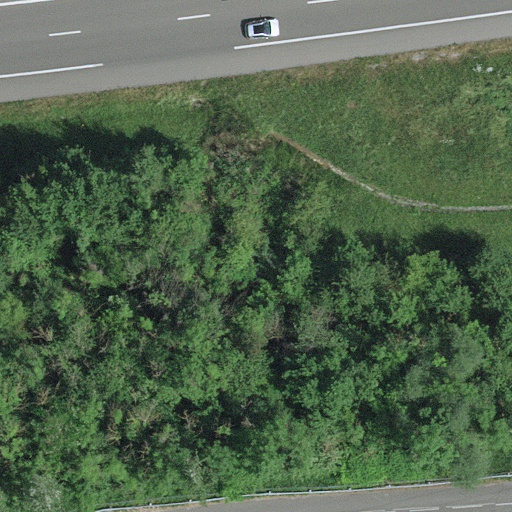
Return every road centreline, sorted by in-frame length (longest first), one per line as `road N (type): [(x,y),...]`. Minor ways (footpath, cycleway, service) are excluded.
road 1 (motorway): [(0,46),(367,0)]
road 2 (unclassified): [(511,502),(392,511)]
